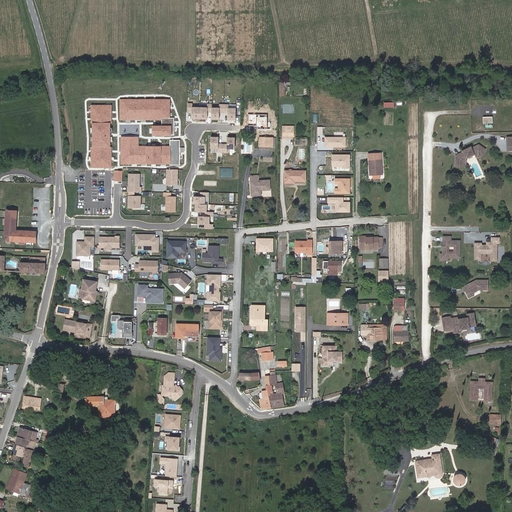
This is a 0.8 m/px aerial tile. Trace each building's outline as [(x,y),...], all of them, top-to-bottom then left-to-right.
[(171,98),(120,98),(120,119),(162,120),(162,124),(152,124),(152,135),(174,135),(175,117),(170,117),(171,98)] [(111,104),(91,104),(91,167),(112,167),(112,146),(111,146),(111,104)] [(198,104),(184,104),(184,121),(198,121),(198,104)] [(210,105),(198,104),(198,121),(210,122),(210,105)] [(222,105),(210,105),(210,122),(222,121),(222,105)] [(238,105),(222,105),(222,121),(238,122),(238,105)] [(489,119),(479,119),(479,127),(489,127),(489,119)] [(283,129),(283,126),(280,126),(280,136),(291,136),(291,128),(283,129)] [(139,136),(121,135),(120,163),(180,164),(180,139),(170,139),(170,145),(139,144),(139,136)] [(221,136),(209,135),(209,149),(221,150),(221,143),(221,136)] [(229,144),(229,147),(239,147),(239,136),(229,136),(229,144)] [(346,136),(325,136),(325,146),(346,146),(346,136)] [(271,141),(258,141),(258,150),(271,150),(271,141)] [(229,144),(221,143),(221,150),(221,153),(229,153),(229,147),(229,144)] [(480,159),(486,151),(479,146),(472,150),(471,148),(462,152),(463,156),(460,157),(456,157),(455,168),(464,168),(464,163),(467,162),(466,161),(475,156),(476,158),(478,157),(480,159)] [(351,153),(332,153),(332,167),(350,167),(351,153)] [(368,158),(368,164),(371,164),(371,171),(373,172),(372,173),(369,173),(369,180),(382,180),(381,157),(368,158)] [(114,180),(123,181),(123,170),(115,169),(114,180)] [(175,189),(175,174),(165,173),(164,189),(175,189)] [(304,173),(283,173),(283,185),(293,184),(293,182),(303,182),(304,173)] [(335,177),(334,183),(338,183),(338,187),(335,187),(335,193),(351,193),(351,177),(335,177)] [(126,196),(139,196),(139,191),(137,191),(138,178),(126,178),(126,196)] [(249,179),(249,185),(249,199),(259,199),(259,192),(261,192),(261,194),(268,193),(268,184),(257,184),(256,179),(249,179)] [(213,193),(195,193),(194,203),(198,203),(213,203),(213,193)] [(336,211),(351,211),(351,201),(344,201),(344,196),(328,196),(328,202),(336,202),(336,211)] [(125,212),(138,213),(138,200),(126,200),(125,212)] [(164,201),(164,216),(173,217),(173,201),(164,201)] [(213,203),(198,203),(198,212),(199,212),(213,213),(213,203)] [(16,211),(6,210),(5,234),(10,234),(10,240),(34,241),(35,232),(14,231),(16,211)] [(215,213),(199,212),(199,223),(215,224),(215,213)] [(496,259),(496,242),(498,242),(498,237),(491,237),(491,241),(486,241),(486,252),(490,252),(490,259),(496,259)] [(446,246),(447,246),(447,249),(445,250),(445,256),(448,259),(462,259),(462,243),(453,242),(453,238),(446,238),(446,246)] [(133,249),(149,250),(149,256),(156,256),(156,242),(152,242),(152,239),(149,239),(149,240),(141,240),(141,239),(133,239),(133,249)] [(375,249),(375,240),(369,240),(365,240),(365,239),(358,239),(358,252),(359,251),(359,250),(364,250),(364,251),(370,251),(370,249),(375,249)] [(96,241),(96,251),(102,251),(103,253),(107,253),(109,252),(116,252),(116,240),(112,240),(112,241),(107,241),(107,243),(106,242),(106,241),(96,241)] [(88,250),(91,250),(92,241),(82,241),(82,246),(74,245),(73,259),(87,260),(88,250)] [(256,253),(271,253),(271,241),(256,241),(256,245),(257,245),(257,246),(256,246),(256,253)] [(306,242),(294,242),(293,253),(305,253),(305,254),(310,255),(310,241),(306,241),(306,242)] [(184,244),(165,244),(165,260),(173,261),(173,258),(176,255),(184,255),(184,244)] [(484,254),(484,246),(478,246),(478,244),(472,244),(472,260),(478,260),(478,254),(484,254)] [(339,245),(327,245),(327,257),(339,257),(339,245)] [(216,248),(206,248),(206,256),(200,256),(200,262),(202,264),(212,264),(212,266),(220,266),(220,261),(216,261),(216,248)] [(44,256),(37,256),(37,262),(29,261),(19,261),(19,271),(44,272),(44,256)] [(117,264),(98,264),(98,274),(116,274),(117,264)] [(132,269),(132,276),(155,277),(155,266),(136,265),(136,269),(132,269)] [(338,272),(338,265),(326,265),(326,278),(335,278),(335,272),(338,272)] [(179,275),(166,276),(167,286),(176,285),(183,290),(189,283),(183,278),(181,278),(180,277),(181,276),(179,275)] [(217,277),(206,277),(205,287),(208,287),(208,294),(206,294),(206,303),(218,303),(218,294),(217,294),(217,289),(217,287),(218,287),(218,281),(217,281),(217,277)] [(477,280),(464,286),(468,295),(479,290),(485,290),(485,280),(477,280)] [(80,303),(92,306),(94,296),(93,296),(94,286),(81,284),(80,293),(82,294),(80,303)] [(145,288),(137,288),(136,298),(145,299),(145,304),(161,305),(161,291),(145,291),(145,288)] [(258,330),(268,330),(268,321),(264,321),(264,306),(251,306),(251,318),(253,319),(253,326),(258,326),(258,330)] [(300,333),(304,333),(304,309),(294,309),(294,325),(300,325),(300,333)] [(221,311),(214,311),(213,313),(209,313),(208,322),(211,322),(211,329),(220,330),(220,322),(219,322),(219,317),(220,317),(221,311)] [(459,329),(460,330),(469,329),(469,327),(476,326),(474,313),(467,314),(467,317),(468,318),(467,318),(457,320),(455,320),(453,318),(450,319),(450,317),(442,318),(444,331),(453,330),(459,329)] [(325,330),(334,330),(334,328),(345,328),(345,320),(325,320),(325,330)] [(131,331),(131,323),(117,323),(117,331),(123,331),(123,340),(132,340),(132,335),(130,335),(130,331),(131,331)] [(87,341),(89,329),(68,325),(67,335),(74,337),(74,336),(78,336),(78,337),(82,338),(82,340),(87,341)] [(198,327),(176,326),(176,339),(184,340),(184,337),(197,338),(198,327)] [(366,331),(379,331),(380,342),(387,342),(387,327),(366,328),(366,331)] [(366,328),(359,328),(360,338),(364,338),(364,337),(366,337),(366,342),(380,342),(379,331),(366,331),(366,328)] [(408,344),(408,334),(400,334),(400,329),(394,329),(393,330),(393,334),(393,344),(408,344)] [(213,362),(220,362),(220,349),(218,349),(218,339),(206,338),(206,356),(213,356),(213,362)] [(271,349),(258,351),(258,354),(262,354),(262,362),(267,363),(272,363),(273,355),(272,355),(271,355),(271,349)] [(334,355),(334,350),(320,350),(320,357),(324,357),(324,361),(321,361),(320,369),(324,370),(324,368),(328,368),(328,365),(337,366),(338,355),(334,355)] [(275,377),(270,378),(271,386),(275,386),(276,395),(269,395),(269,396),(268,396),(269,409),(283,407),(281,397),(280,397),(279,395),(283,394),(282,385),(276,386),(275,377)] [(269,409),(268,396),(269,396),(269,395),(268,393),(271,393),(271,386),(270,378),(265,379),(266,392),(261,393),(262,394),(259,394),(260,401),(259,401),(260,410),(269,409)] [(173,381),(173,380),(164,379),(164,389),(162,389),(162,392),(162,398),(170,399),(173,399),(175,399),(177,401),(180,399),(180,396),(180,394),(182,393),(179,390),(178,390),(175,391),(174,390),(173,389),(173,385),(173,381)] [(479,400),(479,388),(486,388),(486,400),(493,400),(493,382),(486,382),(472,382),(472,400),(479,400)] [(39,412),(41,400),(24,398),(22,410),(39,412)] [(110,407),(114,408),(115,407),(115,402),(107,402),(104,402),(104,398),(85,398),(85,407),(90,407),(98,407),(98,415),(98,419),(114,420),(114,414),(113,414),(112,414),(110,414),(110,407)] [(489,414),(489,423),(500,423),(500,414),(489,414)] [(179,431),(180,418),(165,417),(165,427),(167,430),(179,431)] [(18,438),(34,443),(36,435),(20,430),(18,438)] [(31,454),(34,443),(18,438),(15,448),(31,454)] [(499,440),(493,438),(490,448),(495,450),(499,440)] [(178,452),(179,440),(166,439),(165,443),(168,443),(167,452),(178,452)] [(28,468),(31,454),(15,448),(13,454),(23,457),(20,466),(28,468)] [(422,462),(422,476),(435,474),(436,476),(438,477),(439,477),(441,477),(441,476),(442,475),(442,474),(440,459),(432,460),(422,462)] [(177,479),(178,461),(160,460),(160,465),(167,466),(166,478),(177,479)] [(20,484),(23,486),(26,476),(14,471),(9,484),(18,488),(20,484)] [(457,485),(460,486),(463,486),(465,484),(466,483),(466,480),(466,478),(464,475),(460,474),(455,476),(454,478),(454,479),(454,481),(455,483),(455,484),(457,485)] [(173,486),(174,482),(155,481),(155,487),(161,488),(160,496),(168,497),(168,489),(172,489),(172,486),(173,486)] [(35,491),(23,486),(20,484),(18,488),(9,484),(7,490),(32,501),(35,491)]
